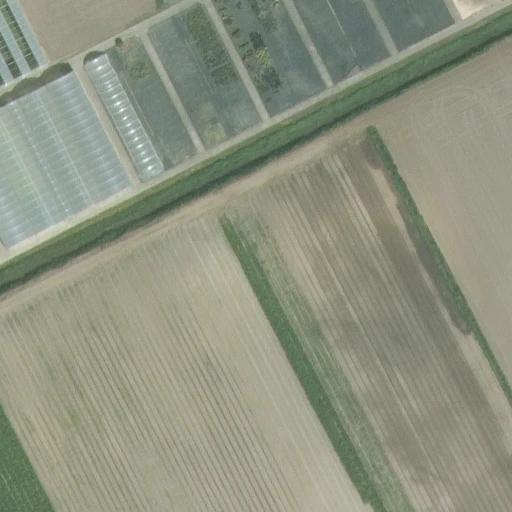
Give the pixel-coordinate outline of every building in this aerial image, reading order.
[(0,0),(0,87),(7,84),(47,63),(14,0),(0,0)] [(158,35),(176,68),(193,59),(175,25),(158,35)] [(143,90),(161,80),(141,41),(123,50),(143,90)] [(166,177),(116,57),(96,65),(147,185),(166,177)] [(138,193),(86,74),(28,99),(79,218),(138,193)] [(238,137),(265,128),(247,79),(221,88),(238,137)] [(211,85),(188,95),(211,151),(234,141),(211,85)] [(180,168),(200,158),(171,97),(151,107),(180,168)]
